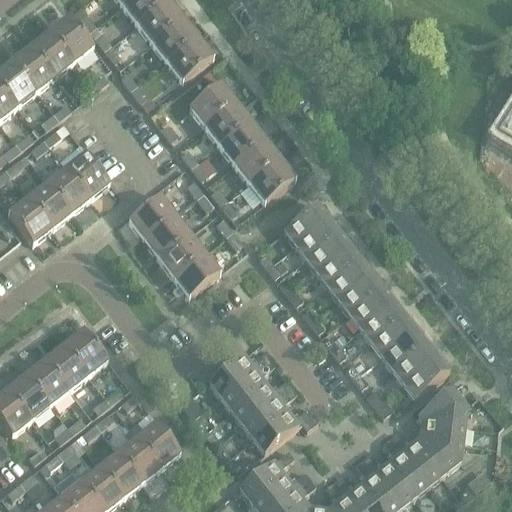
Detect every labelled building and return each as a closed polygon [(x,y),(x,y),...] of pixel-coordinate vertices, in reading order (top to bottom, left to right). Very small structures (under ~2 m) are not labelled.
[(137,0),(110,0),(121,13),(137,0)] [(168,7),(162,0),(137,0),(121,13),(136,33),(168,7)] [(182,26),(168,7),(136,33),(151,52),(182,26)] [(95,34),(85,21),(78,27),(88,39),(95,34)] [(72,70),(92,54),(68,23),(48,38),(72,70)] [(197,45),(184,28),(182,26),(151,52),(166,71),(197,45)] [(110,52),(95,34),(88,39),(103,58),(110,52)] [(52,85),(72,70),(48,38),(29,53),(52,85)] [(212,64),(197,45),(166,71),(180,89),(212,64)] [(121,65),(110,52),(103,58),(113,71),(121,65)] [(52,85),(29,53),(10,68),(34,99),(52,85)] [(0,93),(16,114),(34,99),(10,68),(0,75),(0,93)] [(137,93),(127,79),(120,85),(130,98),(137,93)] [(96,98),(108,89),(102,82),(90,90),(96,98)] [(83,108),(96,98),(90,90),(77,101),(83,108)] [(235,110),(219,90),(188,115),(204,135),(235,110)] [(0,125),(16,114),(0,93),(0,125)] [(155,110),(149,103),(147,105),(137,93),(130,98),(145,117),(155,110)] [(57,128),(71,118),(65,110),(52,121),(57,128)] [(250,129),(235,110),(204,135),(218,153),(250,129)] [(511,116),(496,141),(511,151),(511,116)] [(45,138),(57,128),(52,121),(39,130),(45,138)] [(263,146),(250,129),(218,153),(232,171),(263,146)] [(177,144),(167,131),(161,136),(170,149),(177,144)] [(49,153),(61,143),(56,136),(43,146),(49,153)] [(20,157),(33,147),(27,140),(14,150),(20,157)] [(35,164),(49,153),(43,146),(29,157),(35,164)] [(279,165),(263,146),(232,171),(249,192),(279,165)] [(0,169),(2,172),(20,157),(14,150),(0,161),(0,169)] [(197,169),(187,157),(180,162),(190,175),(197,169)] [(90,205),(109,191),(84,160),(65,174),(90,205)] [(295,186),(279,165),(249,192),(263,211),(295,186)] [(11,183),(23,173),(18,166),(5,176),(11,183)] [(208,183),(197,169),(190,175),(201,188),(208,183)] [(70,221),(88,207),(90,205),(65,174),(46,190),(70,221)] [(0,191),(11,183),(5,176),(0,180),(0,191)] [(203,201),(192,188),(185,194),(196,207),(203,201)] [(49,237),(69,222),(70,221),(46,190),(26,205),(49,237)] [(228,208),(217,195),(210,200),(220,214),(228,208)] [(213,214),(203,201),(196,207),(206,219),(213,214)] [(175,223),(158,202),(127,227),(142,247),(175,223)] [(31,252),(49,237),(26,205),(6,220),(31,252)] [(237,221),(228,208),(220,214),(230,226),(237,221)] [(328,227),(317,213),(284,238),(295,252),(328,227)] [(189,241),(175,223),(142,247),(157,265),(189,241)] [(15,240),(5,226),(0,230),(0,235),(8,246),(15,240)] [(232,238),(222,226),(215,231),(225,244),(232,238)] [(339,241),(328,227),(295,252),(306,266),(339,241)] [(242,251),(232,238),(225,244),(235,257),(242,251)] [(204,261),(189,242),(189,241),(157,265),(172,285),(204,261)] [(350,255),(340,241),(339,241),(306,266),(316,280),(350,255)] [(361,269),(351,256),(350,255),(316,280),(327,294),(361,269)] [(273,270),(265,260),(258,266),(265,275),(273,270)] [(219,280),(204,261),(172,285),(188,304),(219,280)] [(372,283),(362,271),(361,269),(327,294),(338,308),(372,283)] [(281,280),(273,270),(265,275),(273,286),(281,280)] [(382,297),(372,283),(338,308),(349,322),(382,297)] [(294,297),(287,288),(279,294),(287,303),(294,297)] [(299,294),(294,297),(287,303),(295,313),(307,304),(299,294)] [(393,311),(382,297),(349,322),(360,336),(393,311)] [(404,325),(394,311),(393,311),(360,336),(371,350),(404,325)] [(316,325),(308,316),(301,321),(309,332),(316,325)] [(324,335),(316,325),(309,332),(317,341),(324,335)] [(415,338),(404,325),(371,350),(382,364),(415,338)] [(88,383),(107,368),(82,337),(64,351),(88,383)] [(426,352),(415,338),(382,364),(392,378),(426,352)] [(338,354),(330,343),(323,349),(331,360),(338,354)] [(88,383),(64,351),(45,366),(69,399),(88,383)] [(437,366),(426,352),(392,378),(403,392),(437,366)] [(346,363),(338,354),(331,360),(338,369),(346,363)] [(219,406),(269,367),(263,359),(248,371),(242,364),(207,390),(219,406)] [(50,413),(69,399),(45,366),(26,381),(50,413)] [(447,380),(437,366),(403,392),(414,406),(447,380)] [(230,420),(265,393),(259,386),(274,374),(269,367),(219,406),(230,420)] [(360,381),(365,377),(357,367),(345,377),(353,387),(360,381)] [(30,429),(50,413),(26,381),(5,398),(30,429)] [(367,391),(360,381),(353,387),(360,397),(367,391)] [(240,432),(290,394),(285,387),(269,399),(265,393),(230,420),(240,432)] [(252,447),(286,420),(281,413),(296,402),(290,394),(240,432),(252,447)] [(110,412),(123,402),(117,395),(104,405),(110,412)] [(384,407),(375,396),(365,404),(373,414),(384,407)] [(464,433),(466,416),(451,397),(417,424),(421,428),(464,433)] [(0,429),(11,444),(30,429),(5,398),(0,401),(0,429)] [(126,418),(139,408),(133,400),(120,410),(126,418)] [(104,405),(91,415),(97,422),(110,412),(104,405)] [(392,417),(384,407),(373,414),(382,425),(392,417)] [(263,461),(300,432),(306,438),(317,429),(306,415),(291,427),(286,420),(252,447),(263,461)] [(100,438),(114,428),(108,420),(95,430),(100,438)] [(72,442),(85,431),(80,424),(66,435),(72,442)] [(461,451),(464,433),(421,428),(419,446),(461,451)] [(53,435),(51,441),(54,444),(66,435),(61,429),(53,435)] [(160,475),(179,460),(154,429),(135,444),(160,475)] [(87,448),(100,438),(95,430),(81,441),(87,448)] [(59,451),(72,442),(66,435),(54,444),(59,451)] [(441,484),(414,449),(407,455),(395,440),(389,445),(427,495),(441,484)] [(160,475),(135,444),(116,459),(141,490),(160,475)] [(63,467),(82,453),(76,445),(58,459),(63,467)] [(413,506),(427,495),(389,445),(382,451),(393,465),(387,471),(413,506)] [(459,470),(461,451),(419,446),(414,449),(441,484),(459,470)] [(33,472),(46,461),(41,455),(28,465),(33,472)] [(249,511),(283,484),(277,476),(292,465),(286,458),(237,496),(249,511)] [(49,478),(63,467),(58,459),(43,470),(49,478)] [(141,490),(116,459),(97,474),(122,504),(141,490)] [(395,511),(404,511),(413,506),(387,471),(380,476),(368,462),(361,467),(395,511)] [(372,511),(395,511),(361,467),(355,472),(366,487),(358,492),(372,511)] [(97,511),(112,511),(122,504),(97,474),(78,489),(97,511)] [(249,511),(275,511),(309,486),(303,479),(288,490),(283,484),(249,511)] [(25,497),(37,487),(32,480),(19,489),(25,497)] [(350,511),(372,511),(358,492),(351,498),(340,484),(333,489),(350,511)] [(302,511),(304,510),(299,505),(314,493),(309,486),(275,511),(302,511)] [(12,507),(25,497),(19,489),(6,500),(12,507)] [(65,511),(97,511),(78,489),(59,504),(65,511)] [(350,511),(333,489),(326,495),(336,509),(332,511),(350,511)] [(461,508),(470,501),(464,492),(454,499),(461,508)]
